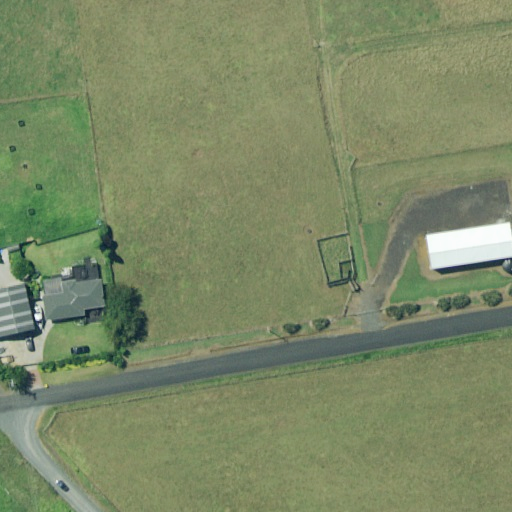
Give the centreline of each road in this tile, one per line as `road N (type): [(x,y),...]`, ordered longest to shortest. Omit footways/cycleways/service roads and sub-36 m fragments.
road 1 (unclassified): [(10,397),(511,314)]
road 2 (unclassified): [(113,511),(10,397)]
